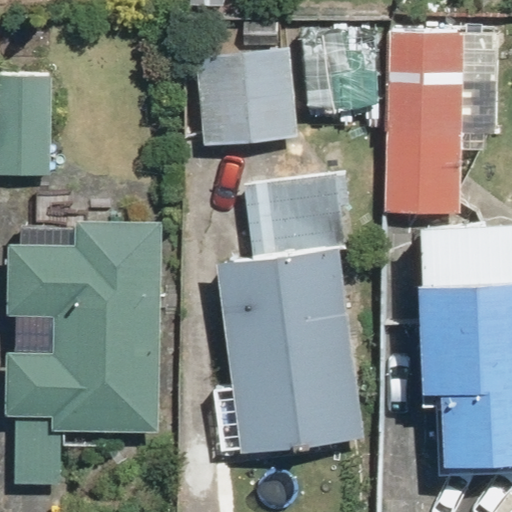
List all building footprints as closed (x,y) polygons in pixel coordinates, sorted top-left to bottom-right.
[(463,29),(390,28),(388,211),(461,211),(463,29)] [(289,43),(194,50),(201,143),(296,136),(289,43)] [(0,175),(52,178),(56,75),(0,73),(0,175)] [(255,256),(216,261),(240,453),(364,437),(340,248),(346,247),(341,205),(350,204),(346,173),(337,174),(336,171),(245,182),(255,256)] [(158,431),(161,218),(74,216),(73,240),(7,239),(6,314),(53,315),(53,349),(5,348),(3,414),(17,414),(16,481),(60,482),(61,429),(158,431)] [(421,281),(414,281),(419,390),(439,390),(442,462),(511,459),(511,232),(419,236),(421,281)]
